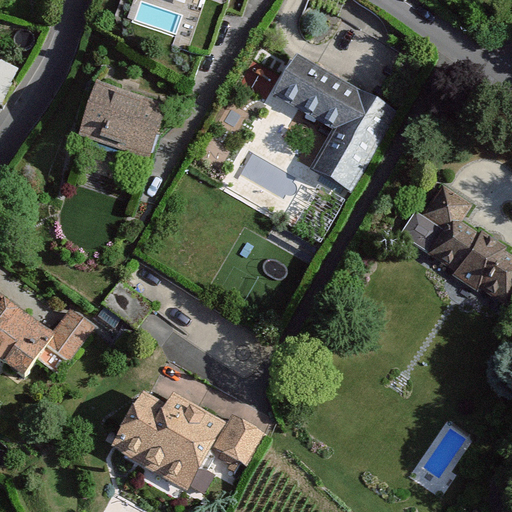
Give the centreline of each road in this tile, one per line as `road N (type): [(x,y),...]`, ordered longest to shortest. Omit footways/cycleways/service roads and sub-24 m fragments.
road 1 (tertiary): [(0,159),(84,0)]
road 2 (residential): [(511,84),(390,0)]
